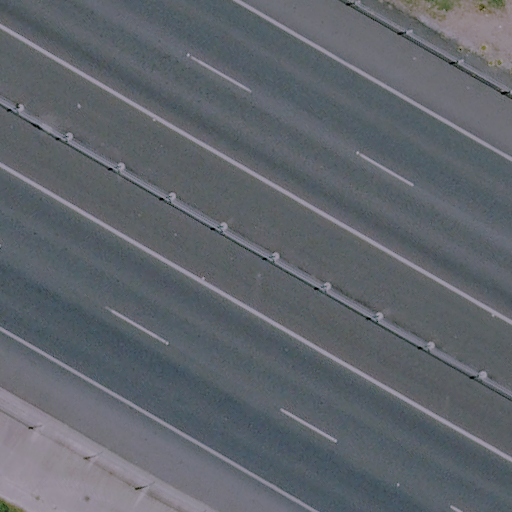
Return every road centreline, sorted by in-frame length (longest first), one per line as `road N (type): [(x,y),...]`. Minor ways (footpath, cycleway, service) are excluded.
road 1 (motorway): [(457,511),(0,247)]
road 2 (motorway): [(96,0),(511,239)]
